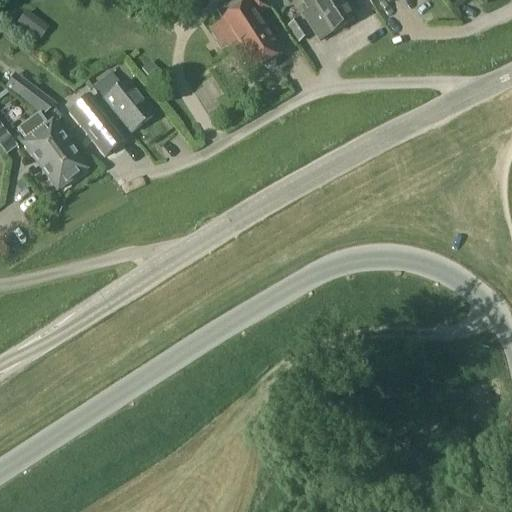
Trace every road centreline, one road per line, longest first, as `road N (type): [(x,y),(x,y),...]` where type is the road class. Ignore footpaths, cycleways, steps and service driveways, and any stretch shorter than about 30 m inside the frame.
road 1 (unclassified): [(0,472),(310,275),(349,262),(390,257),(449,274),(482,293),(511,344)]
road 2 (tertiary): [(0,374),(332,163),(511,76)]
